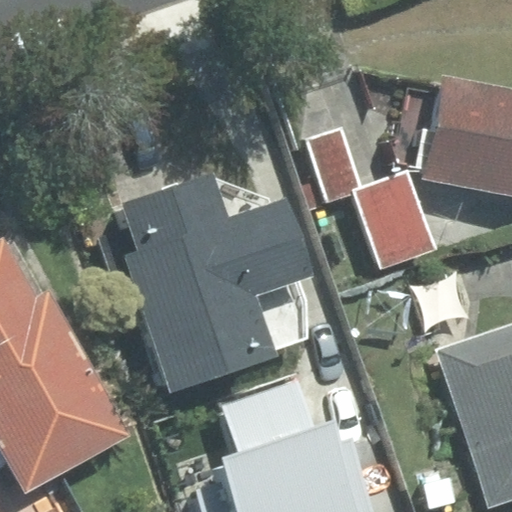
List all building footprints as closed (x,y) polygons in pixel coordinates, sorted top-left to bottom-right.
[(511,84),(436,72),(417,179),(511,195),(511,84)] [(340,127),(301,135),(329,201),(350,193),(382,270),(435,247),(401,167),(364,183),(340,127)] [(193,158),(90,195),(163,393),(273,354),(254,298),(304,281),(272,190),(211,211),(193,158)] [(116,435),(3,231),(0,232),(0,465),(15,492),(116,435)] [(511,317),(432,344),(484,506),(511,497),(511,317)]
